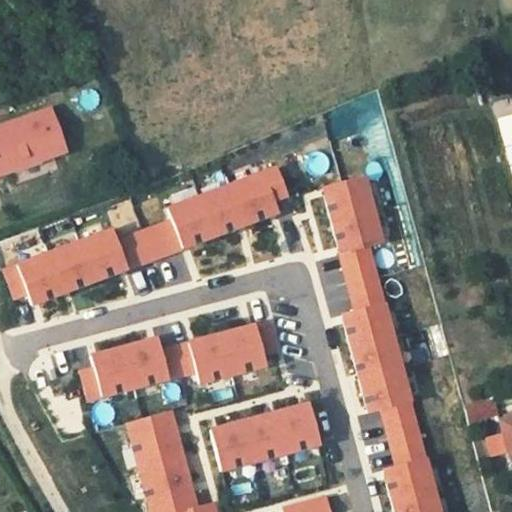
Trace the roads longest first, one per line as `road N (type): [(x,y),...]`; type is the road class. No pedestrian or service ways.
road 1 (residential): [(364,511),(306,293),(258,280),(0,354)]
road 2 (track): [(61,511),(0,398)]
